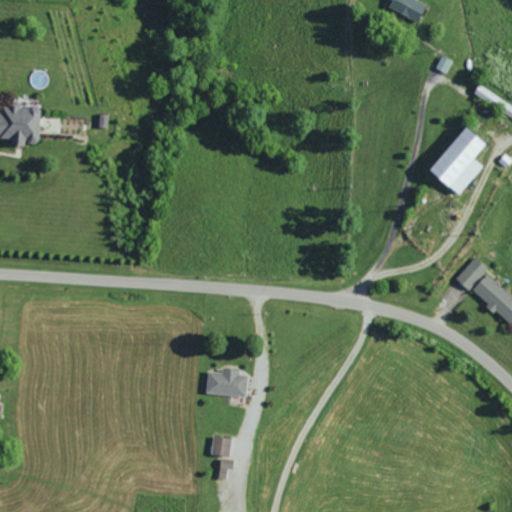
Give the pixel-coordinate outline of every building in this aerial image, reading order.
[(405,0),(390,0),(386,7),(416,22),(423,9),(405,0)] [(445,73),(450,60),(440,56),(435,68),(445,73)] [(0,136),(10,137),(10,146),(23,147),(23,142),(36,143),(39,106),(0,103),(0,136)] [(427,168),(456,193),(481,165),(472,156),(484,142),(464,125),(427,168)] [(511,159),(504,152),(497,160),(505,166),(511,159)] [(454,277),(467,289),(487,269),(474,257),(454,277)] [(508,323),(511,318),(511,295),(485,272),(470,289),(508,323)] [(245,394),(246,375),(238,374),(238,368),(221,367),(221,371),(206,371),(205,393),(245,394)] [(210,455),(228,456),(230,437),(211,436),(210,455)] [(229,478),(230,458),(219,457),(218,477),(229,478)]
